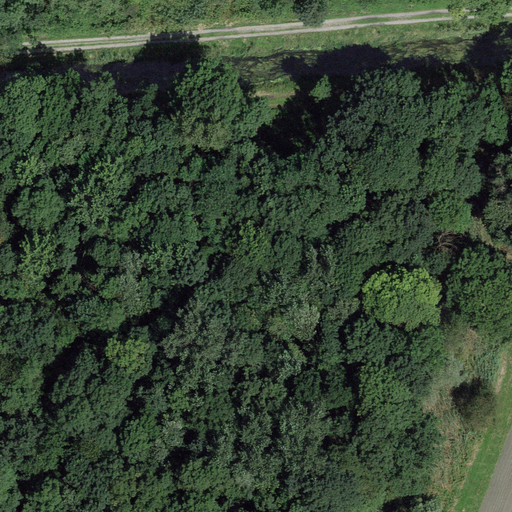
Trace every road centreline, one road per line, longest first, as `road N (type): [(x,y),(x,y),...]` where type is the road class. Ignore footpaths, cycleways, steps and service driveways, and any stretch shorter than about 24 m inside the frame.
road 1 (track): [(511,88),(0,128)]
road 2 (track): [(511,10),(0,48)]
